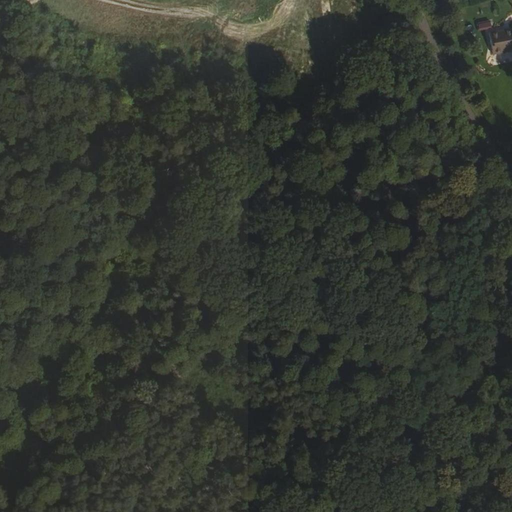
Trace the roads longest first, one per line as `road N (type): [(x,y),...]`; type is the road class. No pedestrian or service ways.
road 1 (unclassified): [(321,511),(511,328)]
road 2 (unclassified): [(511,203),(414,0)]
